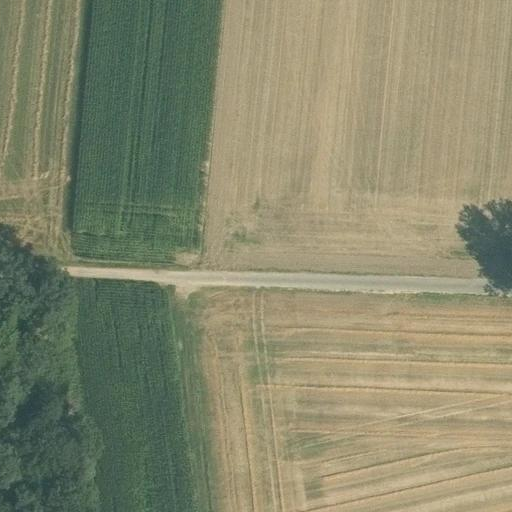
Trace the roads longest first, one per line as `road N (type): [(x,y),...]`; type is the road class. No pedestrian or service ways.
road 1 (track): [(511,289),(0,275)]
road 2 (track): [(204,511),(177,277)]
